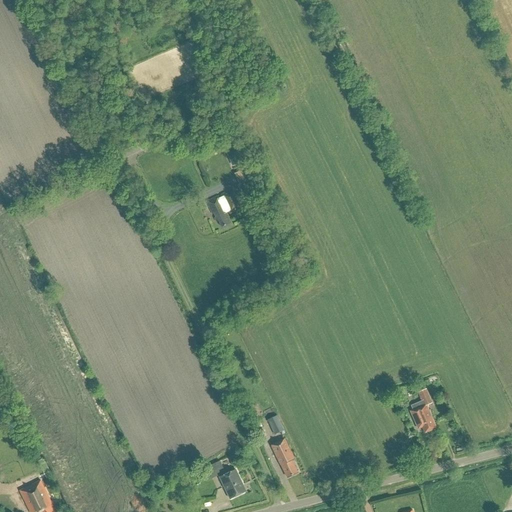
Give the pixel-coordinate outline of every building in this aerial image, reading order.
[(128,168),(124,159),(141,151),(135,138),(109,150),(120,173),(128,168)] [(242,162),(233,143),(224,147),(232,166),(242,162)] [(218,196),(207,202),(206,202),(212,216),(213,215),(215,218),(213,219),(215,223),(217,222),(220,228),(231,223),(226,214),(229,213),(230,215),(242,209),(233,190),(228,192),(229,194),(226,195),(225,193),(220,196),(221,198),(219,199),(218,196)] [(411,405),(413,409),(410,411),(418,430),(422,427),(425,433),(436,428),(426,405),(426,403),(431,401),(426,389),(419,392),(422,400),(411,405)] [(282,431),(272,410),(266,413),(275,434),(282,431)] [(287,477),(298,472),(289,454),(291,452),(285,439),(271,445),(278,459),(278,458),(287,477)] [(232,465),(238,462),(235,455),(229,458),(232,465)] [(220,461),(206,468),(211,479),(217,476),(216,474),(224,470),(220,461)] [(39,467),(43,475),(49,472),(44,464),(39,467)] [(235,470),(220,477),(230,499),(246,491),(235,470)] [(23,476),(15,480),(17,485),(25,480),(23,476)] [(39,511),(54,511),(52,506),(53,505),(40,479),(19,489),(29,511),(32,511),(38,509),(39,511)]
